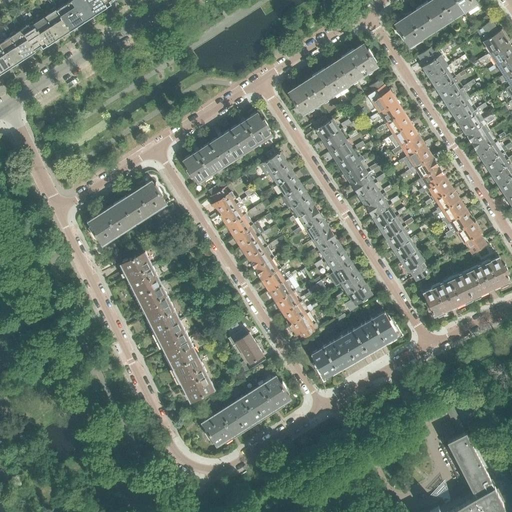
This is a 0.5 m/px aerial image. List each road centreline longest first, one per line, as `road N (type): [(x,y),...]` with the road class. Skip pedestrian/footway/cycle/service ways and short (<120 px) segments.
road 1 (residential): [(323,407),(226,468),(186,462),(163,430),(60,211)]
road 2 (residential): [(430,345),(260,83)]
road 3 (residential): [(159,148),(323,407)]
road 4 (residential): [(368,13),(511,237)]
road 5 (residential): [(9,108),(175,0)]
road 6 (residential): [(260,83),(368,13)]
road 7 (residential): [(430,345),(323,407)]
road 8 (residential): [(159,148),(260,83)]
